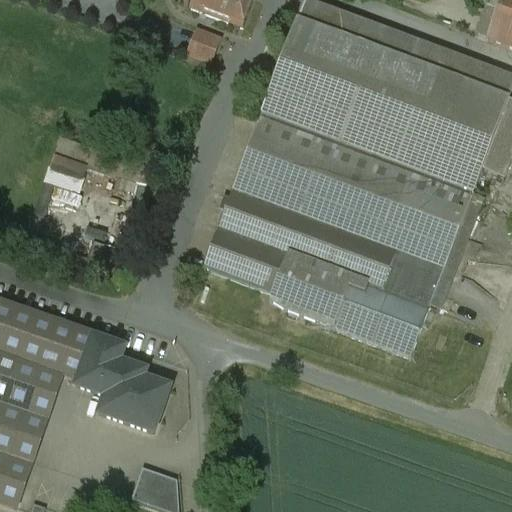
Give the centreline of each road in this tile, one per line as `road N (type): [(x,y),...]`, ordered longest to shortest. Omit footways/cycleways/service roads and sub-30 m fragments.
road 1 (residential): [(200,339),(511,449)]
road 2 (residential): [(0,273),(200,339)]
road 3 (unclassified): [(200,339),(211,511)]
